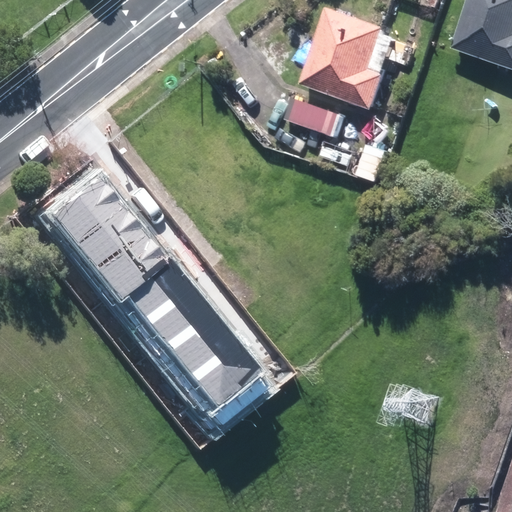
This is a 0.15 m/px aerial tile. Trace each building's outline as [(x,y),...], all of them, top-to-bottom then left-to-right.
[(511,0),(471,0),(455,50),(511,68),(511,0)] [(297,20),(280,4),(246,42),(263,57),(297,20)] [(306,87),(374,110),(399,41),(384,35),(386,31),(332,12),(306,87)] [(346,117),(298,99),(289,122),(337,140),(346,117)] [(393,153),(373,146),(362,176),(382,183),(393,153)] [(98,177),(54,213),(77,242),(122,207),(98,177)] [(122,207),(77,242),(98,268),(143,233),(122,207)] [(143,233),(98,268),(122,299),(129,294),(167,264),(143,233)] [(259,298),(227,255),(194,280),(226,322),(259,298)] [(167,264),(129,294),(150,320),(193,286),(173,260),(167,264)] [(193,286),(150,320),(171,347),(215,312),(193,286)] [(215,312),(171,347),(196,378),(239,343),(215,312)] [(239,343),(196,378),(218,405),(262,370),(239,343)]
